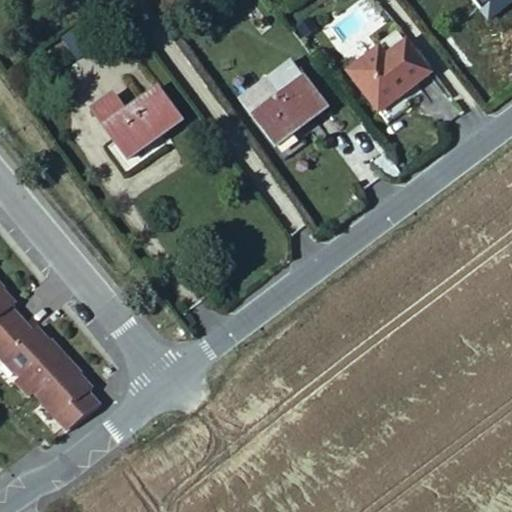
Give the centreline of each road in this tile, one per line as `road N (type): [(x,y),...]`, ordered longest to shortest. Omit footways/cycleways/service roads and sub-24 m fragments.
road 1 (residential): [(511,118),(169,387)]
road 2 (residential): [(0,182),(169,387)]
road 3 (residential): [(169,387),(0,507)]
